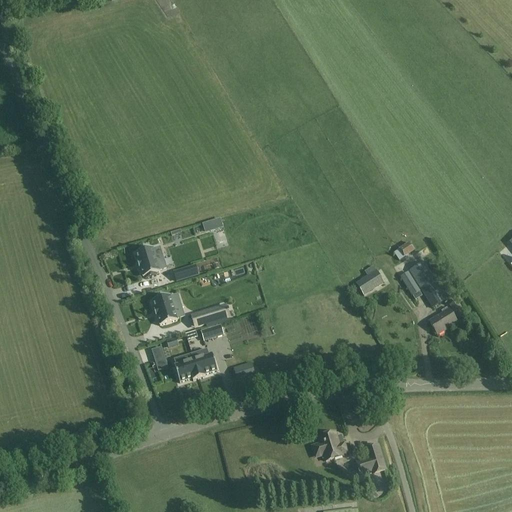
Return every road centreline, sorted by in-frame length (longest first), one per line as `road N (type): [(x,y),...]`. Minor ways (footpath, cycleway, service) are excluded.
road 1 (unclassified): [(166,435),(0,39)]
road 2 (unclassified): [(166,435),(373,387)]
road 3 (unclassified): [(0,486),(166,435)]
road 4 (unclassified): [(373,387),(511,383)]
road 5 (unclassified): [(413,511),(373,387)]
